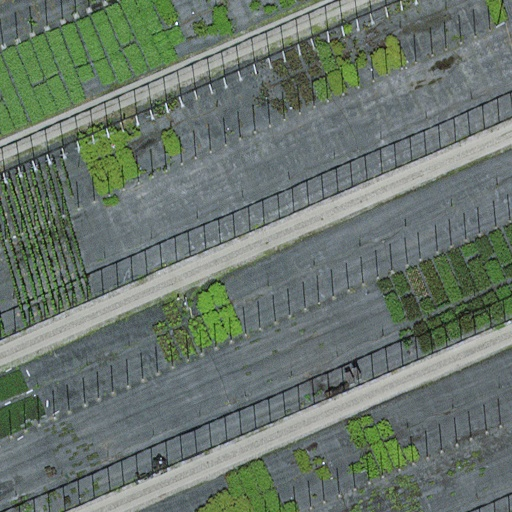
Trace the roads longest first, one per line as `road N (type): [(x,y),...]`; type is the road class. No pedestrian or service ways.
road 1 (track): [(511,133),(0,352)]
road 2 (track): [(97,511),(511,333)]
road 3 (track): [(0,153),(353,0)]
